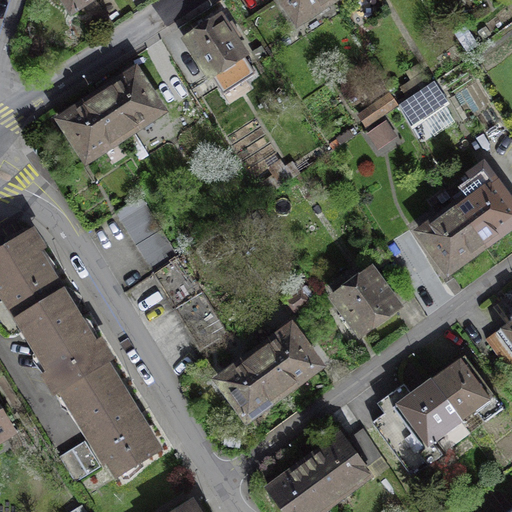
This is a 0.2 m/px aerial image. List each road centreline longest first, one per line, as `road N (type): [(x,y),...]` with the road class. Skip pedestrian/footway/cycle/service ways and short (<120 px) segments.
road 1 (residential): [(0,176),(44,202),(74,238),(216,482)]
road 2 (residential): [(216,482),(511,274)]
road 3 (residential): [(186,0),(15,105)]
